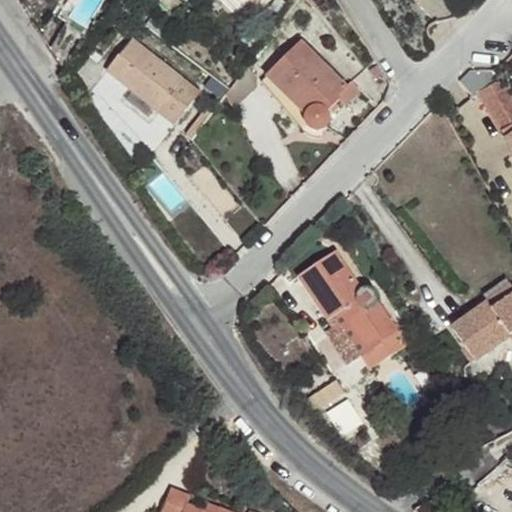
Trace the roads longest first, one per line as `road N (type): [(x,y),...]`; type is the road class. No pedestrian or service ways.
road 1 (tertiary): [(0,39),(198,333)]
road 2 (residential): [(418,97),(198,333)]
road 3 (tertiary): [(198,333),(368,511)]
road 4 (unknown): [(345,175),(445,318)]
road 5 (unknown): [(383,511),(493,444)]
